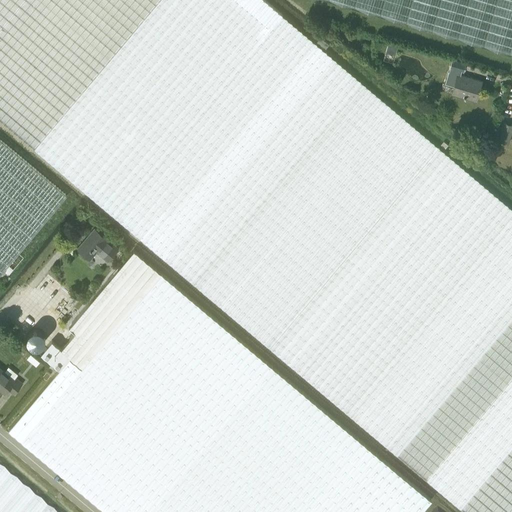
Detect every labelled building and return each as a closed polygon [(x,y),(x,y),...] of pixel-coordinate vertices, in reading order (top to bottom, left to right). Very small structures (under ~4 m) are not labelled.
[(0,0),(0,119),(465,511),(511,511),(511,208),(264,0),(0,0)] [(511,54),(511,0),(331,0),(360,9),(511,54)] [(316,41),(324,48),(328,44),(320,37),(316,41)] [(465,69),(467,63),(454,59),(452,65),(465,69)] [(479,88),(481,80),(459,74),(454,91),(470,96),(473,86),(479,88)] [(508,141),(511,128),(511,123),(505,122),(500,138),(508,141)] [(0,274),(3,271),(7,275),(23,256),(18,252),(66,195),(0,139),(0,274)] [(91,257),(95,252),(106,260),(117,246),(94,227),(78,247),(91,257)] [(81,367),(161,273),(132,249),(68,326),(74,331),(60,348),(81,367)] [(62,364),(8,428),(108,511),(419,511),(430,500),(381,458),(161,273),(81,367),(60,348),(53,356),(62,364)] [(13,392),(21,382),(15,377),(14,378),(0,366),(0,387),(4,391),(8,387),(13,392)] [(51,511),(0,469),(0,511),(51,511)]
